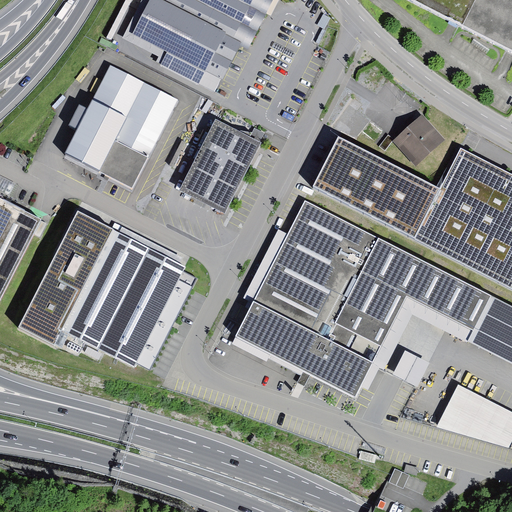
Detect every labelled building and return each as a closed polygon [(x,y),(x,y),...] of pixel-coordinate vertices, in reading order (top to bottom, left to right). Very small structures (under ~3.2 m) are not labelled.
[(152,0),(133,37),(222,82),(239,47),(249,52),(275,0),(152,0)] [(511,0),(406,0),(511,54),(511,0)] [(156,69),(161,70),(165,59),(160,57),(156,69)] [(177,102),(111,69),(90,109),(81,104),(71,124),(79,128),(64,157),(132,191),(177,102)] [(294,116),(285,112),(282,116),(291,121),(294,116)] [(444,140),(422,116),(392,142),(414,167),(444,140)] [(238,132),(215,122),(180,193),(225,217),(262,144),(260,143),(264,133),(255,129),(252,134),(238,132)] [(382,131),(370,122),(361,133),(373,142),(382,131)] [(393,140),(388,136),(379,147),(385,151),(393,140)] [(439,191),(339,141),(314,190),(511,290),(511,176),(460,150),(439,191)] [(0,176),(0,190),(10,196),(16,184),(0,176)] [(7,204),(0,200),(0,299),(34,233),(40,236),(46,223),(7,204)] [(474,335),(494,297),(305,201),(232,344),(266,362),(269,355),(358,400),(408,302),(474,335)] [(184,271),(78,215),(19,328),(55,347),(63,333),(133,370),(136,364),(149,371),(173,325),(192,289),(179,282),(184,271)] [(511,306),(494,297),(474,335),(468,342),(511,365),(511,306)] [(429,362),(405,352),(394,377),(418,387),(429,362)] [(511,441),(511,413),(459,386),(437,429),(508,450),(511,441)] [(386,447),(363,440),(361,447),(383,454),(386,447)] [(377,456),(361,452),(359,459),(375,464),(377,456)] [(419,469),(406,465),(404,473),(416,477),(419,469)] [(395,470),(389,483),(403,490),(410,476),(395,470)]
